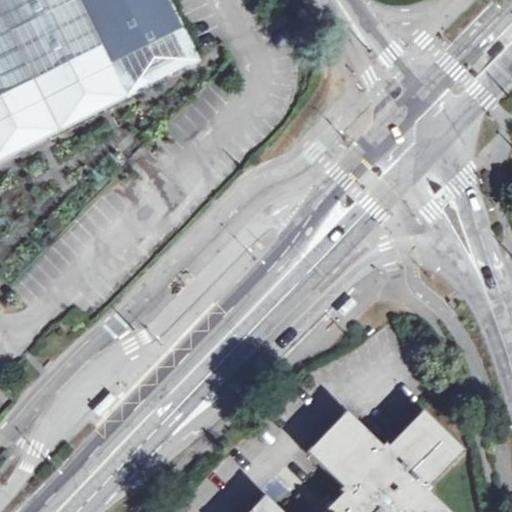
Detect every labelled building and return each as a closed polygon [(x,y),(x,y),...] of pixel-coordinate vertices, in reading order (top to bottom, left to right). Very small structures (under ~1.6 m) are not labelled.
[(122,0),(0,0),(0,125),(83,83),(98,108),(200,59),(183,27),(145,45),(122,0)] [(169,0),(122,0),(145,45),(183,27),(169,0)] [(156,348),(162,353),(177,337),(171,332),(156,348)] [(212,408),(196,423),(202,430),(218,415),(212,408)] [(462,451),(421,412),(387,447),(383,443),(380,446),(346,413),(306,453),(307,454),(323,470),(344,490),(322,511),(280,511),(263,496),(247,511),(447,511),(428,494),(432,490),(427,486),(462,451)]
